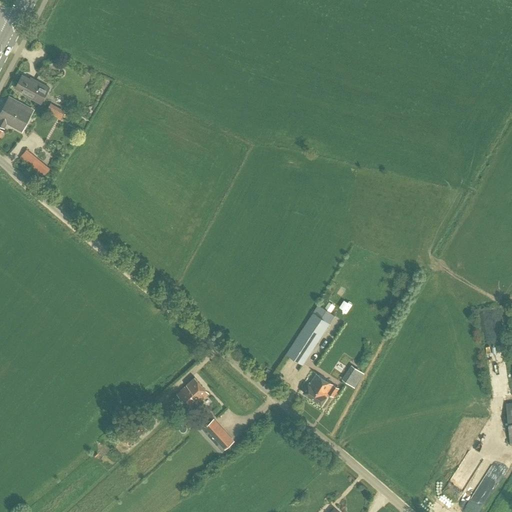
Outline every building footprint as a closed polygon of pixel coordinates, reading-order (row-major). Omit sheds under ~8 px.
[(29,79),(22,75),(15,87),(24,92),(23,94),(41,104),(50,87),(31,77),(29,79)] [(22,131),(33,110),(9,97),(0,113),(0,125),(4,128),(7,123),(22,131)] [(61,119),(64,114),(66,111),(51,103),(46,111),(61,119)] [(43,178),(50,169),(27,149),(19,158),(43,178)] [(303,365),(330,323),(327,322),(333,313),(319,304),(313,312),(286,354),(303,365)] [(505,350),(501,329),(490,331),(494,352),(505,350)] [(210,355),(198,365),(204,371),(215,361),(210,355)] [(348,364),(338,378),(349,386),(359,371),(348,364)] [(339,388),(316,373),(310,382),(309,382),(308,384),(308,385),(303,392),(321,404),(327,397),(326,396),(328,393),(334,397),(339,388)] [(209,393),(195,377),(188,384),(187,383),(176,393),(190,409),(202,400),(201,399),(209,393)] [(210,433),(219,424),(214,418),(209,423),(205,427),(210,433)] [(129,446),(147,430),(137,420),(120,435),(129,446)] [(224,430),(215,438),(225,449),(234,441),(224,430)] [(288,511),(308,511),(306,509),(310,505),(302,497),(288,511)]
